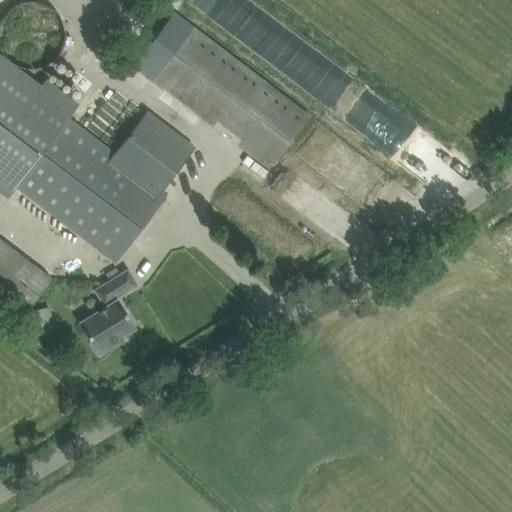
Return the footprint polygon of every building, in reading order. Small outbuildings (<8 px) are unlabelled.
[(4,38),(10,47),(18,53),(28,57),(39,56),(49,52),(57,45),(62,36),(64,25),(62,15),(56,5),(49,0),(14,0),(11,2),(5,10),(2,18),(1,28),(4,38)] [(312,77),(321,66),(238,0),(190,0),(263,57),(267,52),(294,73),(299,67),(312,77)] [(134,66),(268,168),(308,115),(174,14),(134,66)] [(166,185),(183,162),(184,161),(186,158),(186,156),(187,154),(187,152),(187,149),(186,147),(186,146),(185,143),(183,141),(182,139),(180,137),(148,113),(120,150),(0,59),(0,187),(10,195),(16,187),(115,262),(171,189),(166,185)] [(431,180),(448,151),(415,131),(397,160),(431,180)] [(246,194),(226,215),(274,259),(293,238),(246,194)] [(0,302),(21,318),(51,279),(0,240),(0,302)] [(106,308),(80,324),(98,355),(119,342),(116,339),(135,328),(116,297),(135,285),(127,271),(96,291),(106,308)] [(48,308),(27,312),(32,337),(53,333),(48,308)]
